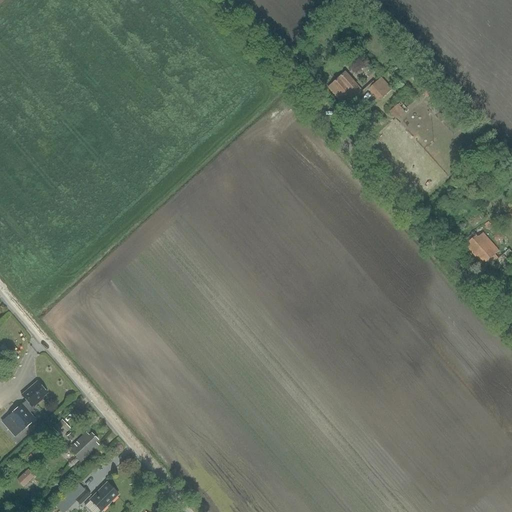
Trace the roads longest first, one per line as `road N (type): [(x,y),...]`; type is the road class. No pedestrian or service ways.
road 1 (tertiary): [(511,332),(214,0)]
road 2 (unclassified): [(189,511),(0,290)]
